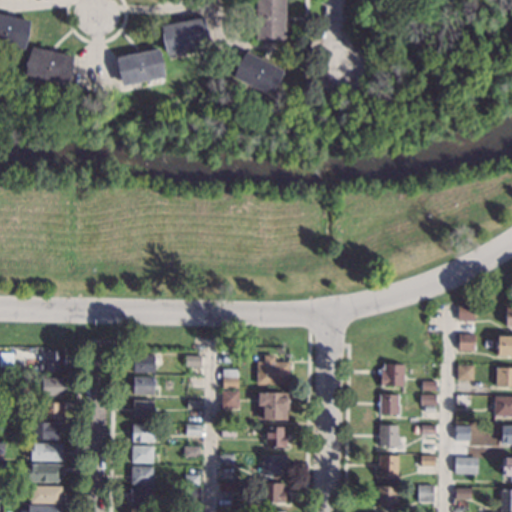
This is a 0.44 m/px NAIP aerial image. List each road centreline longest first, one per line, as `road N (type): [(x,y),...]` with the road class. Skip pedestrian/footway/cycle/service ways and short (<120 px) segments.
road 1 (residential): [(334,310),(0,307)]
road 2 (residential): [(327,511),(334,310)]
road 3 (residential): [(511,239),(447,274),(334,310)]
road 4 (residential): [(94,511),(96,360)]
